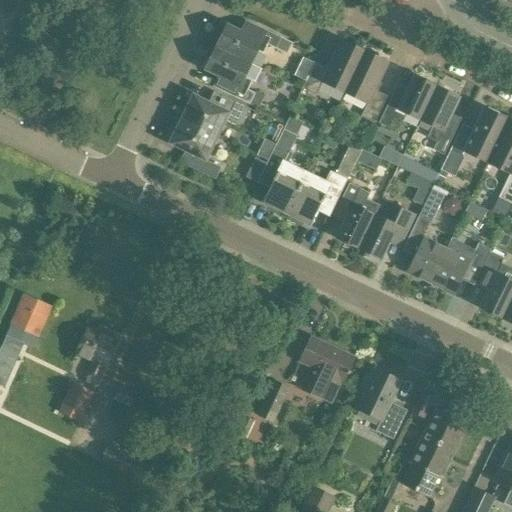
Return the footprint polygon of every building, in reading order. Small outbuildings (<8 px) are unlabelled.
[(226,24),(215,47),(250,64),(256,50),(263,54),(267,44),(287,54),(292,43),(244,19),(239,30),(226,24)] [(322,82),(344,92),(364,51),(341,40),(328,68),(315,61),(302,88),(315,95),(322,82)] [(205,69),(218,76),(213,87),(249,104),(250,102),(254,93),(247,90),(252,80),(255,82),(261,69),(250,64),(215,47),(205,69)] [(364,51),(344,92),(367,103),(360,116),(374,123),(387,96),(374,90),(387,62),(364,51)] [(406,114),(420,120),(436,86),(414,75),(402,99),(392,94),(378,123),(388,128),(393,119),(401,123),(406,114)] [(436,86),(420,120),(432,126),(426,137),(436,142),(433,150),(443,155),(457,126),(447,121),(459,96),(436,86)] [(254,93),(250,102),(258,106),(263,96),(255,92),(254,93)] [(192,95),(181,119),(217,136),(224,121),(235,126),(242,125),(244,120),(243,120),(249,108),(217,93),(212,104),(192,95)] [(464,150),(488,162),(508,120),(484,109),(464,150)] [(181,119),(169,143),(189,152),(183,164),(215,179),(221,167),(205,160),(217,136),(181,119)] [(511,122),(508,120),(488,162),(511,173),(511,122)] [(269,188),(262,202),(286,214),(306,172),(287,163),(290,151),(297,136),(283,130),(276,144),(275,144),(266,164),(261,172),(257,182),(269,188)] [(463,158),(462,154),(450,149),(440,170),(454,177),(463,158)] [(255,158),(250,167),(261,172),(266,164),(255,158)] [(421,178),(433,184),(438,175),(426,169),(421,178)] [(440,170),(438,175),(436,180),(443,183),(447,174),(440,170)] [(325,181),(306,172),(286,214),(310,225),(317,211),(329,217),(347,179),(333,172),(325,181)] [(411,175),(408,182),(418,187),(421,180),(411,175)] [(332,216),(343,222),(335,238),(358,249),(375,214),(379,205),(366,199),(369,193),(349,183),(332,216)] [(407,272),(430,284),(447,249),(423,238),(432,221),(444,195),(431,189),(405,243),(418,249),(407,272)] [(375,214),(358,249),(366,252),(363,258),(378,265),(392,235),(403,240),(415,215),(394,205),(387,220),(375,214)] [(491,249),(478,243),(474,250),(451,239),(447,249),(430,284),(453,295),(464,272),(477,278),(490,251),(491,249)] [(479,307),(502,318),(511,296),(511,268),(501,263),(504,258),(490,251),(477,278),(474,284),(487,291),(479,307)] [(10,325),(6,336),(7,337),(24,344),(33,348),(38,337),(51,307),(23,295),(10,325)] [(511,296),(502,318),(511,323),(511,296)] [(96,384),(97,384),(116,341),(113,340),(115,336),(100,330),(99,332),(88,328),(76,354),(92,363),(84,377),(85,378),(86,380),(85,381),(94,386),(96,384)] [(7,337),(0,352),(0,385),(5,388),(24,344),(7,337)] [(310,338),(298,363),(310,368),(300,390),(332,405),(354,358),(310,338)] [(376,369),(356,410),(381,422),(376,432),(393,439),(407,410),(390,403),(400,380),(376,369)] [(258,416),(272,423),(289,388),(273,381),(258,416)] [(80,423),(95,393),(72,382),(58,412),(80,423)] [(129,407),(136,393),(120,386),(114,400),(129,407)] [(422,391),(412,413),(423,418),(434,396),(422,391)] [(442,438),(437,449),(452,456),(468,424),(456,418),(458,413),(449,408),(447,413),(435,407),(424,429),(442,438)] [(442,478),(452,456),(437,449),(442,438),(424,429),(408,461),(411,463),(401,485),(429,498),(439,477),(442,478)] [(152,467),(161,449),(162,447),(140,436),(132,453),(108,442),(98,464),(129,479),(138,460),(152,467)] [(511,444),(495,482),(511,489),(504,503),(511,507),(511,444)] [(311,486),(298,511),(328,511),(336,497),(311,486)] [(486,511),(493,497),(475,489),(464,511),(486,511)] [(383,497),(375,511),(391,511),(395,504),(389,501),(383,497)]
